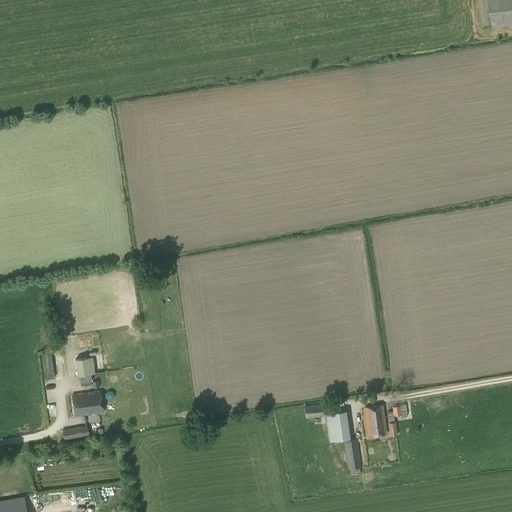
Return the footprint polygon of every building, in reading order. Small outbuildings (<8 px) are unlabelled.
[(511,0),(487,0),(492,29),(511,25),(511,0)] [(54,378),(51,354),(41,355),(44,379),(54,378)] [(92,357),(75,358),(77,376),(94,374),(92,357)] [(100,391),(71,395),(74,416),(103,412),(100,391)] [(428,399),(429,409),(443,408),(442,398),(428,399)] [(321,404),(304,406),(305,418),(323,416),(321,404)] [(405,404),(393,407),(394,416),(401,414),(402,417),(407,416),(405,404)] [(383,405),(364,408),(368,437),(387,434),(383,405)] [(393,410),(387,411),(390,436),(397,435),(393,410)] [(350,412),(328,415),(331,441),(353,439),(350,412)] [(79,427),(62,430),(64,440),(81,436),(81,435),(89,434),(88,426),(79,427)] [(356,439),(344,441),(348,469),(349,469),(350,476),(361,475),(360,467),(361,467),(356,439)] [(34,464),(44,464),(44,455),(33,455),(34,464)] [(0,511),(27,511),(24,496),(0,499),(0,511)]
